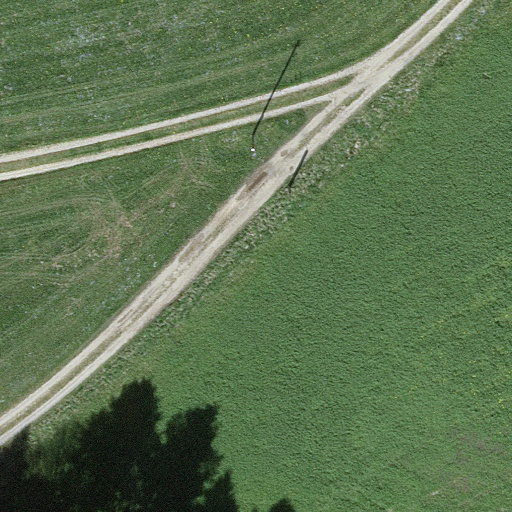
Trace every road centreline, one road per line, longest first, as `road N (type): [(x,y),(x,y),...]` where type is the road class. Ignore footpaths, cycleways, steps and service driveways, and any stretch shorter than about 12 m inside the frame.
road 1 (track): [(456,0),(83,363),(0,429)]
road 2 (track): [(383,69),(250,109),(0,166)]
